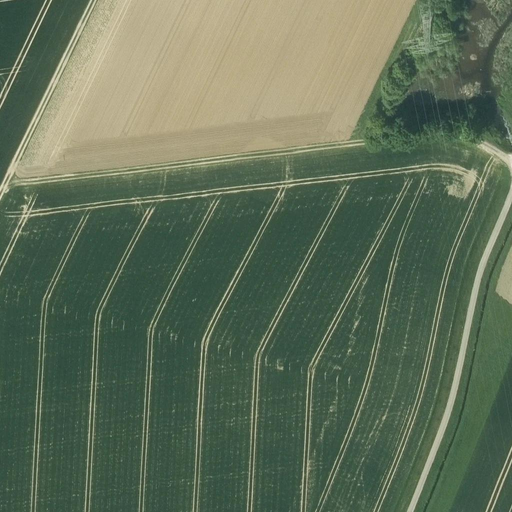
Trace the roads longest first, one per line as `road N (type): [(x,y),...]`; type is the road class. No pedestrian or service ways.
road 1 (track): [(2,186),(442,134),(511,162)]
road 2 (track): [(511,192),(480,267),(455,387),(409,511)]
road 3 (track): [(92,0),(0,192)]
